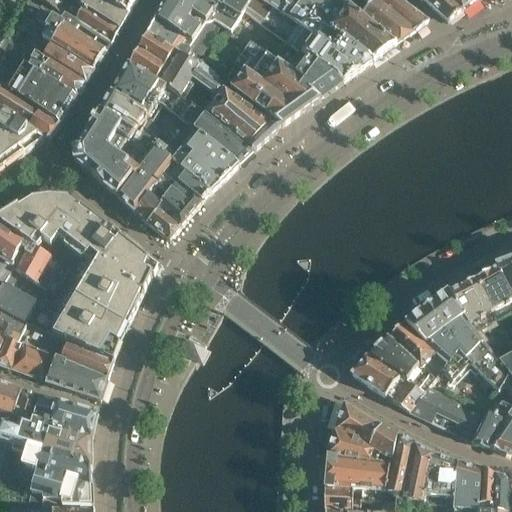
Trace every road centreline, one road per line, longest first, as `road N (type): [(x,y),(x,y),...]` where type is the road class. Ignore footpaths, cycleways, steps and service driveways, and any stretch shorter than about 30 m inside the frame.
road 1 (residential): [(457,58),(300,162),(191,276),(146,374),(131,511)]
road 2 (residential): [(511,236),(437,274),(374,320),(327,376)]
road 3 (residential): [(511,471),(410,426),(327,376)]
road 4 (residential): [(327,376),(316,418),(311,511)]
